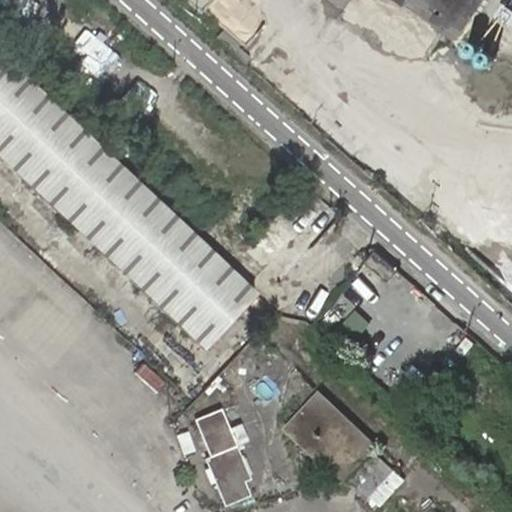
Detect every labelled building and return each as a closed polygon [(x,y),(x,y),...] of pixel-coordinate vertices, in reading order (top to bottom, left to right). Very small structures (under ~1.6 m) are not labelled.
[(402,0),(449,33),(471,0),(402,0)] [(0,57),(0,159),(203,348),(254,294),(0,57)] [(376,252),(366,262),(388,282),(398,272),(376,252)] [(331,326),(351,307),(344,300),(324,319),(331,326)] [(343,482),(349,488),(366,469),(361,463),(378,445),(320,390),(283,430),(341,484),(343,482)] [(203,459),(223,506),(249,496),(244,482),(249,479),(235,447),(228,429),(220,409),(193,420),(208,457),(203,459)] [(241,424),(228,429),(235,447),(248,442),(241,424)]
